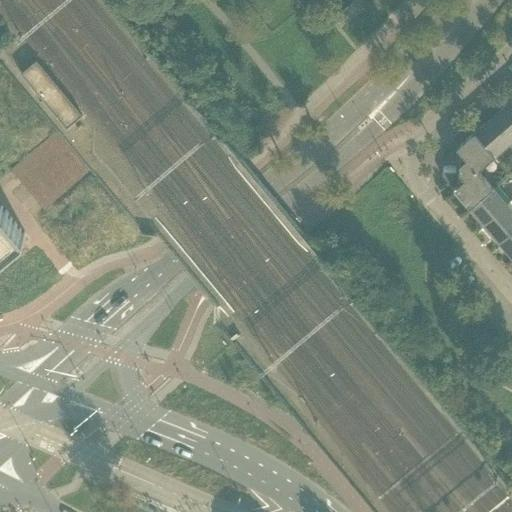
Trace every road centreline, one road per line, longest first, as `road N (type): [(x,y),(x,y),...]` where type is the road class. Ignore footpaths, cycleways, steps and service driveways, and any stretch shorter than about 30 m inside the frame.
road 1 (tertiary): [(456,0),(323,140),(28,380)]
road 2 (tertiary): [(140,328),(378,125),(487,0)]
road 3 (residential): [(511,294),(424,193),(411,158),(428,120),(511,49)]
road 4 (secondary): [(316,511),(246,466),(154,426)]
